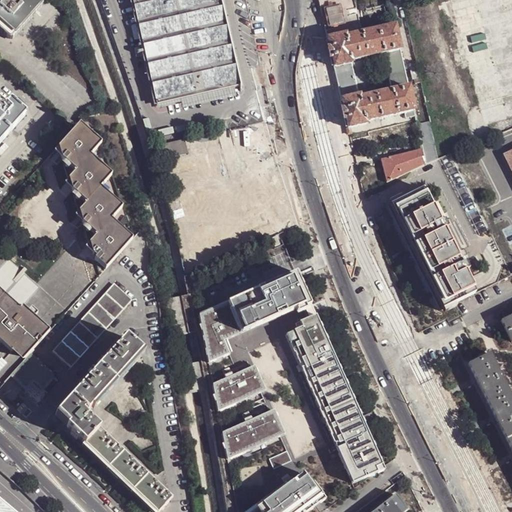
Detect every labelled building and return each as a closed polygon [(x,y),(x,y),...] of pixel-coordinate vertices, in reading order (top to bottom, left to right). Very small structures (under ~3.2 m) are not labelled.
[(0,0),(0,29),(10,39),(41,5),(34,0),(0,0)] [(128,0),(151,110),(237,92),(218,0),(128,0)] [(355,0),(319,0),(321,7),(326,6),(333,4),(334,8),(340,6),(344,22),(338,24),(338,27),(332,29),(326,30),(328,39),(346,34),(347,37),(363,33),(355,0)] [(368,15),(392,9),(390,0),(377,0),(366,3),(368,15)] [(344,22),(340,6),(334,8),(327,9),(328,13),(330,21),(331,26),(338,24),(344,22)] [(335,66),(353,62),(353,60),(368,56),(377,54),(401,49),(396,26),(363,33),(347,37),(346,34),(328,39),(335,66)] [(377,54),(385,92),(410,87),(401,49),(377,54)] [(335,66),(342,100),(360,96),(361,98),(377,94),(368,56),(353,60),(353,62),(335,66)] [(348,127),(367,123),(366,121),(405,112),(415,110),(410,87),(385,92),(377,94),(361,98),(360,96),(342,100),(348,127)] [(0,143),(26,114),(10,99),(3,106),(0,103),(0,143)] [(430,121),(418,124),(421,137),(423,148),(427,163),(439,157),(430,121)] [(94,259),(106,269),(133,239),(132,239),(116,225),(113,228),(108,223),(122,208),(100,189),(111,175),(90,156),(101,143),(85,129),(84,130),(77,125),(73,129),(57,148),(63,153),(54,162),(57,165),(62,159),(65,162),(64,163),(64,165),(65,166),(67,167),(68,167),(69,166),(70,165),(70,164),(70,163),(69,162),(70,161),(72,159),(80,167),(76,171),(68,180),(76,186),(72,190),(75,194),(75,195),(74,197),(75,198),(77,199),(78,199),(80,198),(81,196),(80,195),(80,194),(81,193),(82,192),(91,199),(86,204),(79,212),(84,216),(75,226),(78,229),(82,223),(86,226),(85,227),(85,229),(86,230),(86,231),(89,231),(90,229),(90,228),(90,227),(89,226),(90,226),(92,224),(100,231),(96,235),(89,244),(95,249),(93,251),(92,253),(93,256),(96,258),(94,259)] [(382,159),(384,171),(387,171),(389,180),(427,163),(423,148),(382,159)] [(76,171),(80,167),(72,159),(70,161),(69,162),(70,163),(70,164),(70,165),(69,166),(76,171)] [(423,189),(396,203),(448,307),(476,294),(466,273),(469,271),(465,264),(459,267),(456,261),(459,259),(444,231),(448,229),(444,222),(438,224),(435,218),(438,217),(423,189)] [(86,204),(91,199),(82,192),(81,193),(80,194),(80,195),(81,196),(80,198),(86,204)] [(396,203),(391,205),(443,310),(448,307),(396,203)] [(90,229),(96,235),(100,231),(92,224),(90,226),(89,226),(90,227),(90,228),(90,229)] [(295,270),(201,316),(209,363),(230,355),(228,340),(303,306),(310,303),(295,270)] [(114,283),(53,351),(71,367),(132,300),(114,283)] [(0,342),(0,343),(5,338),(10,343),(15,348),(26,358),(50,331),(23,306),(20,309),(0,290),(0,342)] [(310,303),(303,306),(308,317),(314,314),(310,303)] [(384,471),(314,314),(308,317),(301,321),(305,327),(290,334),(344,457),(341,459),(352,484),(377,473),(378,474),(384,471)] [(511,315),(501,321),(511,343),(511,342),(511,315)] [(287,335),(341,459),(344,457),(290,334),(287,335)] [(10,343),(5,338),(0,343),(11,352),(15,348),(10,343)] [(98,367),(114,382),(141,351),(126,338),(125,338),(113,350),(109,355),(98,367)] [(114,382),(116,383),(143,353),(141,351),(114,382)] [(54,374),(31,352),(12,374),(27,386),(34,378),(43,386),(54,374)] [(511,398),(489,353),(468,364),(483,394),(502,432),(511,452),(511,398)] [(260,364),(214,384),(218,411),(265,392),(260,364)] [(71,397),(84,410),(87,411),(91,406),(114,382),(98,367),(86,381),(82,385),(71,397)] [(114,382),(91,406),(93,408),(116,383),(114,382)] [(84,410),(71,397),(57,413),(68,424),(67,426),(73,432),(79,437),(84,443),(99,428),(83,412),(84,410)] [(274,411),(223,433),(227,460),(280,437),(274,411)] [(68,424),(57,413),(55,415),(67,426),(68,424)] [(84,443),(108,466),(123,451),(99,428),(84,443)] [(107,468),(108,466),(84,443),(82,445),(107,468)] [(108,466),(133,489),(147,474),(123,451),(108,466)] [(131,491),(133,489),(108,466),(107,468),(131,491)] [(147,474),(133,489),(157,511),(170,499),(168,493),(147,474)] [(303,474),(252,511),(306,511),(319,502),(320,503),(325,500),(312,485),(313,484),(303,474)] [(157,511),(133,489),(131,491),(152,511),(157,511)] [(406,511),(393,496),(372,511),(406,511)] [(0,511),(17,511),(0,497),(0,511)]
